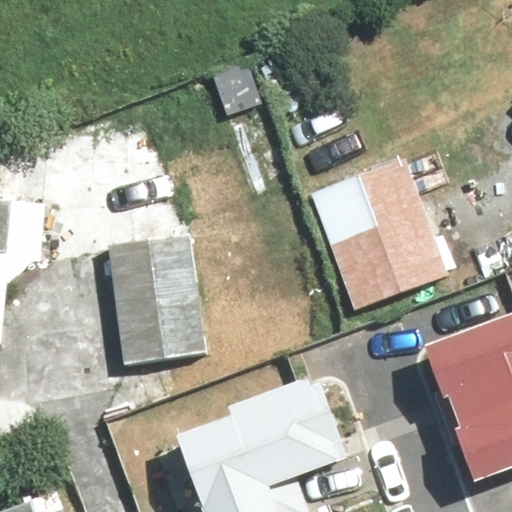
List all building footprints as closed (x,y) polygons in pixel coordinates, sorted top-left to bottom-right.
[(221,81),(250,158),(284,145),(256,68),(221,81)] [(417,163),(322,197),(366,316),(417,297),(460,281),(417,163)] [(0,269),(1,260),(22,261),(24,231),(26,206),(5,205),(5,198),(0,197),(0,269)] [(203,242),(121,252),(136,371),(218,361),(203,242)] [(511,316),(426,347),(472,476),(511,461),(511,316)] [(182,423),(214,511),(302,511),(318,507),(304,468),(362,448),(334,370),(182,423)] [(74,511),(69,495),(22,511),(74,511)]
